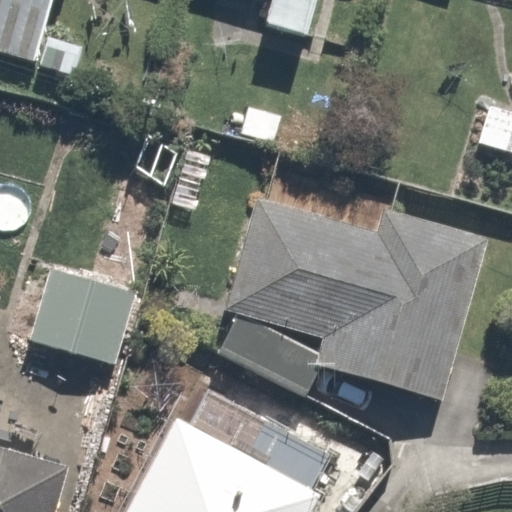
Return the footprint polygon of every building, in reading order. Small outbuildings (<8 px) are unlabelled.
[(45,0),(0,0),(0,54),(29,62),(45,0)] [(306,0),(255,0),(252,15),(299,27),(306,0)] [(511,157),(511,107),(479,100),(469,148),(511,157)] [(362,220),(252,188),(207,342),(311,372),(316,357),(426,389),(473,227),(369,197),(362,220)] [(130,284),(33,258),(24,289),(13,330),(106,356),(110,357),(130,284)] [(13,330),(24,289),(0,282),(0,511),(63,511),(106,356),(13,330)] [(287,511),(321,442),(183,374),(116,511),(287,511)]
